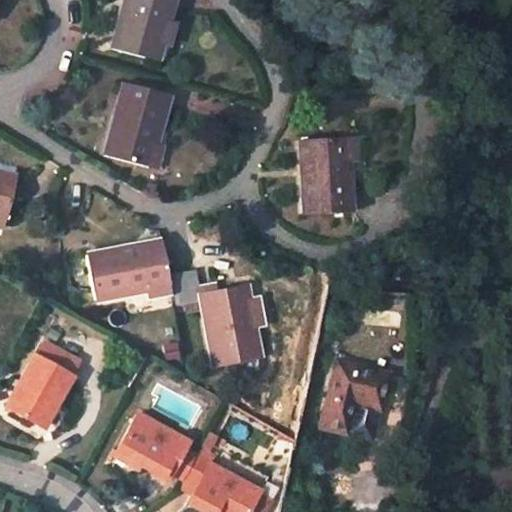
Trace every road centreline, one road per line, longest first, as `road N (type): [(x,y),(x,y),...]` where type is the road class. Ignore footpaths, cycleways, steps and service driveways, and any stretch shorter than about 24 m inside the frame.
road 1 (residential): [(0,110),(155,210),(210,211),(253,169),(275,122),(273,62),(225,0)]
road 2 (unknown): [(438,97),(417,193),(376,250),(329,257),(289,243),(261,211),(253,169)]
road 3 (residential): [(0,91),(33,86),(66,48),(57,0)]
